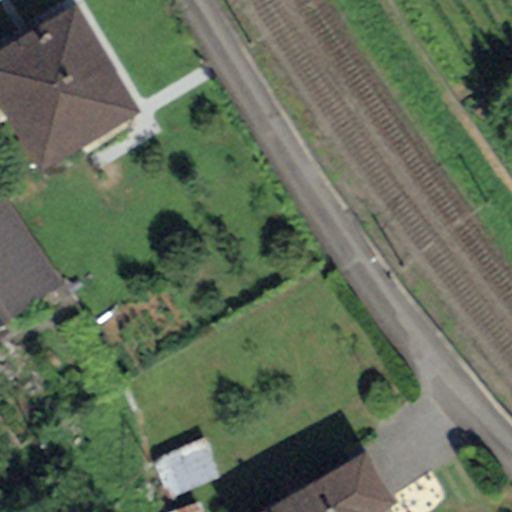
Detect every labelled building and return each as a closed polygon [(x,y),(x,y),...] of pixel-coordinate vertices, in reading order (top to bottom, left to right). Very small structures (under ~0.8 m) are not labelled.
[(72,0),(0,41),(0,104),(35,165),(134,107),(72,0)] [(0,320),(58,281),(0,196),(0,320)] [(225,475),(206,434),(150,459),(168,500),(225,475)] [(366,448),(253,511),(385,511),(380,503),(393,496),(366,448)] [(203,511),(199,499),(166,511),(203,511)]
